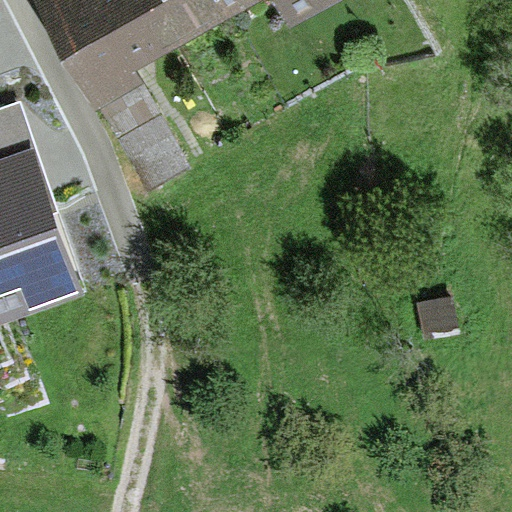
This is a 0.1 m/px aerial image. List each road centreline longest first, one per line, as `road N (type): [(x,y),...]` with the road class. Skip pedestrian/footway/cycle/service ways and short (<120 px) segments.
road 1 (residential): [(13,0),(92,140),(144,283)]
road 2 (track): [(127,511),(157,360),(144,283)]
